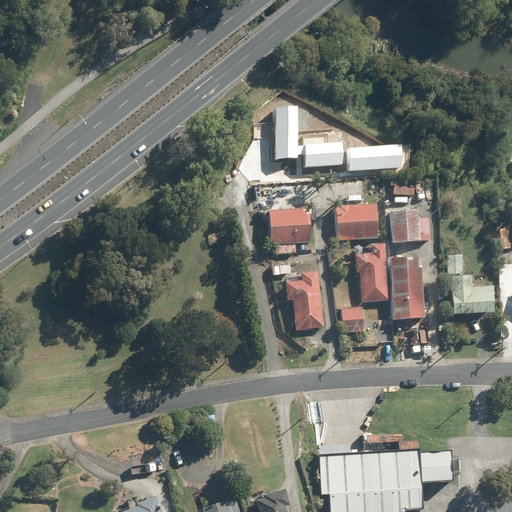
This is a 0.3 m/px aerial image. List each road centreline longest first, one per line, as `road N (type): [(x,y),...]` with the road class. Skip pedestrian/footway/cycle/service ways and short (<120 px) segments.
road 1 (residential): [(0,429),(280,384),(511,375)]
road 2 (primary): [(315,0),(0,239)]
road 3 (primary): [(0,193),(252,0)]
